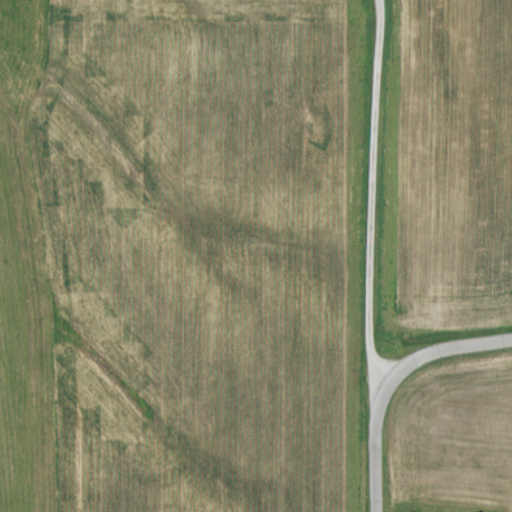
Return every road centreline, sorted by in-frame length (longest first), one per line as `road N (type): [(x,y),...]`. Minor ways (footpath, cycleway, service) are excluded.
road 1 (tertiary): [(384,385),(419,352),(511,333)]
road 2 (tertiary): [(376,511),(384,385)]
